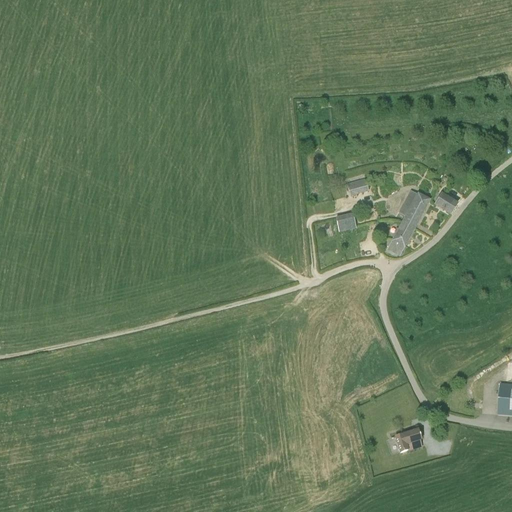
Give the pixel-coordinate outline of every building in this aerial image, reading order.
[(368,192),(365,179),(347,184),(350,197),(368,192)] [(405,218),(405,219),(416,225),(428,201),(411,192),(399,215),(405,218)] [(441,196),(435,205),(450,215),(456,205),(441,196)] [(338,231),(355,228),(352,215),(335,218),(338,231)] [(399,255),(416,225),(405,219),(389,250),(399,255)] [(511,385),(500,385),(498,415),(511,416),(511,385)] [(401,456),(400,454),(407,451),(408,452),(422,448),(420,440),(421,440),(418,431),(395,438),(395,439),(388,442),(393,458),(401,456)]
